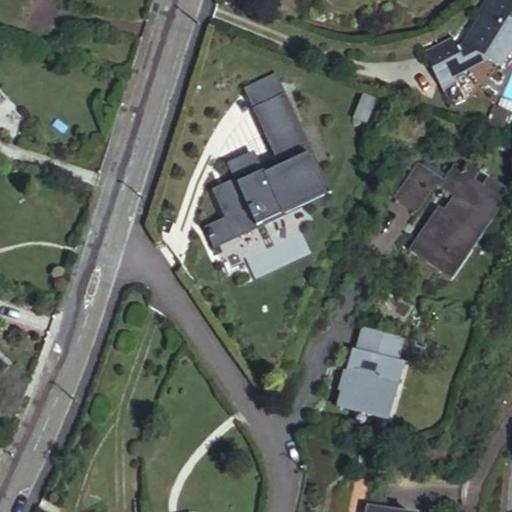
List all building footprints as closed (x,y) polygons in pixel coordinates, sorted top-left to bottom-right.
[(433,62),(443,82),(455,76),(492,59),(505,67),(511,56),(511,0),(492,0),(482,16),(485,18),(465,47),(433,62)] [(427,50),(433,62),(465,47),(459,35),(427,50)] [(461,85),(455,76),(443,82),(447,92),(461,85)] [(278,163),(215,195),(236,237),(333,191),(286,94),(252,110),(278,163)] [(425,225),(405,255),(433,275),(429,280),(446,291),(484,237),(477,232),(499,202),(479,189),(494,169),(482,161),(475,171),(460,160),(443,185),(437,181),(421,203),(438,216),(429,227),(425,225)] [(421,203),(437,181),(413,165),(388,200),(412,216),(421,203)] [(511,197),(511,181),(494,169),(479,189),(499,202),(477,232),(484,237),(511,197)] [(402,370),(354,357),(339,412),(387,426),(402,370)]
